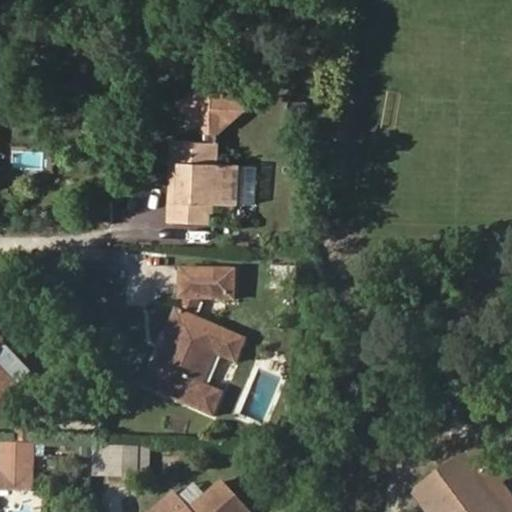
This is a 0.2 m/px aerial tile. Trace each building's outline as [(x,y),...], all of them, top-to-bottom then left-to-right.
[(79,45),(78,73),(110,74),(111,46),(79,45)] [(218,71),(181,103),(213,141),(251,108),(218,71)] [(306,128),(308,102),(291,101),(289,127),(306,128)] [(217,162),(218,142),(174,140),(173,173),(182,173),(181,200),(171,200),(170,221),(211,223),(212,203),(236,204),(238,163),(217,162)] [(181,200),(182,173),(173,173),(171,200),(181,200)] [(204,241),(203,229),(175,230),(175,241),(204,241)] [(120,274),(121,267),(109,263),(109,271),(109,274),(120,274)] [(236,363),(247,339),(202,319),(212,299),(235,299),(236,270),(182,269),(181,298),(195,299),(187,313),(178,309),(168,333),(172,335),(159,365),(155,363),(145,385),(214,416),(224,393),(203,384),(217,354),(236,363)] [(0,346),(4,343),(0,339),(0,403),(20,385),(0,363),(0,346)] [(31,442),(32,425),(18,425),(18,442),(31,442)] [(0,488),(33,489),(34,443),(3,442),(3,473),(0,472),(0,488)] [(151,479),(152,446),(96,444),(95,477),(151,479)] [(511,511),(511,498),(475,449),(463,458),(503,511),(511,511)] [(503,511),(463,458),(419,491),(434,511),(503,511)] [(286,480),(286,463),(272,463),(272,480),(286,480)] [(249,511),(223,482),(191,511),(175,492),(152,511),(249,511)]
